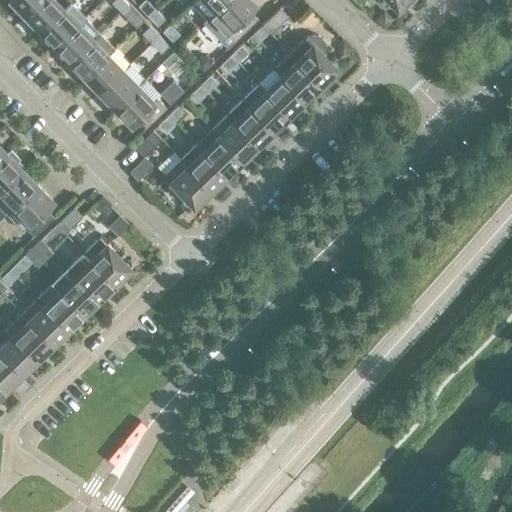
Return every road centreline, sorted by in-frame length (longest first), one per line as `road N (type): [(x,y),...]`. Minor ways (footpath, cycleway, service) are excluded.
road 1 (secondary): [(90,511),(154,420),(456,123)]
road 2 (residential): [(389,62),(190,257)]
road 3 (residential): [(190,257),(0,65)]
road 4 (residential): [(190,257),(24,417)]
